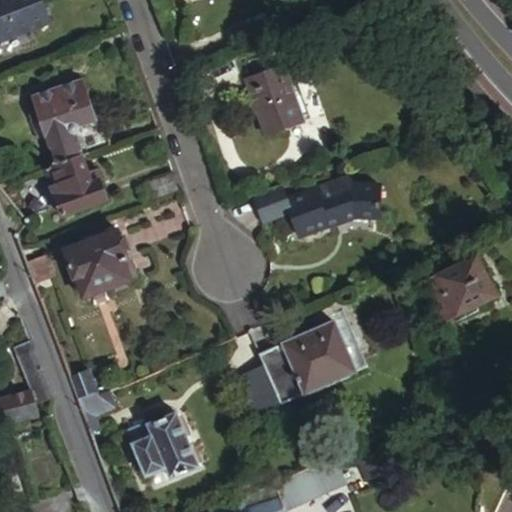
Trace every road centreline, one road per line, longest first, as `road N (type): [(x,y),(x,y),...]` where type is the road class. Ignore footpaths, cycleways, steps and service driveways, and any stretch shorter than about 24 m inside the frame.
road 1 (residential): [(0,223),(107,511)]
road 2 (residential): [(131,0),(228,272)]
